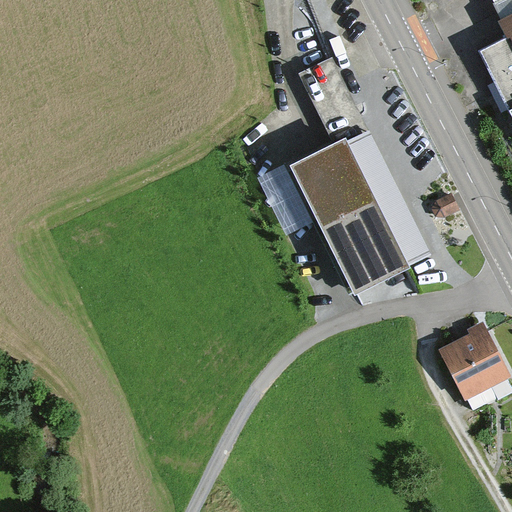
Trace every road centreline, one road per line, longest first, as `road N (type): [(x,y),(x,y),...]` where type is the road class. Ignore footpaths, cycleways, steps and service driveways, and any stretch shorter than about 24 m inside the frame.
road 1 (unknown): [(353,321),(285,158),(302,100),(294,0)]
road 2 (track): [(193,511),(248,405),(283,361),(327,330),(429,308)]
road 3 (secondary): [(382,0),(511,259)]
road 4 (unknown): [(390,16),(374,68),(401,133),(405,185),(390,201),(376,201),(344,157)]
road 5 (residential): [(429,308),(431,368),(506,511)]
